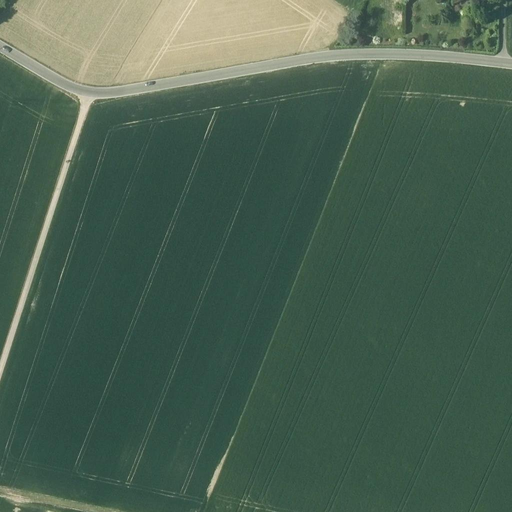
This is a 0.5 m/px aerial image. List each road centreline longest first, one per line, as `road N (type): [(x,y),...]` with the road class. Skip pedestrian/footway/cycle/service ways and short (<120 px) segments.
road 1 (secondary): [(0,47),(88,94),(323,57),(511,64)]
road 2 (track): [(0,370),(88,94)]
